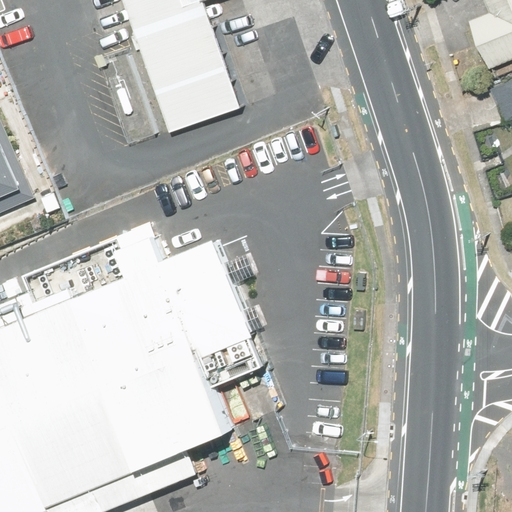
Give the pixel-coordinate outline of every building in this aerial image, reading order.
[(129,0),(175,131),(246,106),(209,0),(129,0)] [(511,59),(511,0),(489,0),(494,10),(473,19),(493,67),(511,59)] [(511,80),(494,88),(508,122),(511,120),(511,80)] [(126,89),(118,91),(126,114),(133,111),(126,89)] [(0,204),(35,188),(0,111),(0,204)] [(222,433),(238,427),(208,353),(261,333),(230,255),(178,276),(160,232),(125,246),(135,273),(83,294),(75,273),(0,303),(0,511),(97,511),(203,470),(200,463),(230,452),(222,433)] [(347,250),(325,249),(322,294),(344,295),(347,250)]
